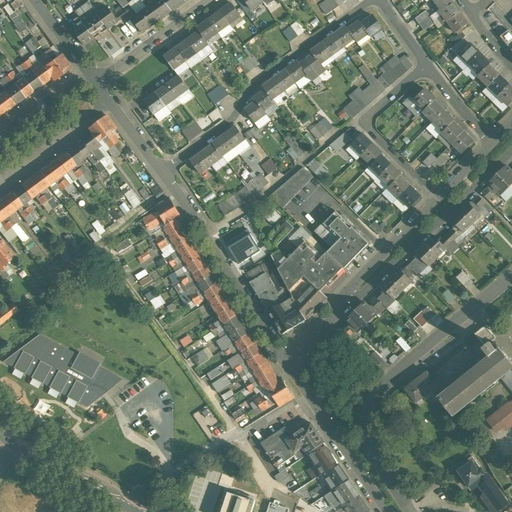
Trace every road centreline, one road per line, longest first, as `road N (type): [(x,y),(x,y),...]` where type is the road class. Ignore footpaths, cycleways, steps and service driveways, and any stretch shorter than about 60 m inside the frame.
road 1 (residential): [(411,511),(371,439),(378,389),(511,276)]
road 2 (residential): [(164,173),(232,116),(261,77),(369,0)]
road 3 (residential): [(511,152),(361,295),(345,292)]
road 4 (residential): [(437,199),(362,125),(427,67)]
road 5 (residential): [(286,366),(386,511)]
road 6 (residential): [(205,235),(286,366)]
road 7 (residential): [(205,235),(327,143)]
road 8 (tertiary): [(133,511),(0,436)]
road 9 (residential): [(98,84),(213,0)]
road 10 (residential): [(0,190),(108,104)]
road 11 (residential): [(345,292),(437,199)]
